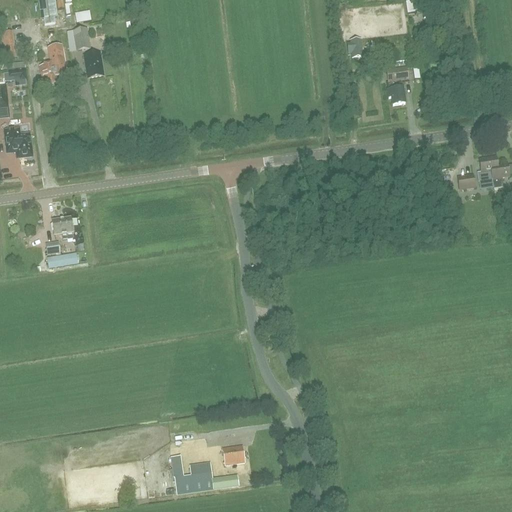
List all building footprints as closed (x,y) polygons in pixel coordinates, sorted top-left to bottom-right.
[(64,10),(62,1),(56,2),(57,11),(64,10)] [(75,14),(77,23),(92,20),(90,11),(75,14)] [(50,52),(63,51),(62,28),(50,28),(51,42),(50,43),(50,52)] [(12,30),(0,33),(0,41),(4,58),(13,55),(8,38),(14,37),(12,30)] [(86,30),(73,33),(76,52),(90,50),(86,30)] [(360,41),(350,42),(351,54),(351,56),(362,55),(360,41)] [(100,54),(91,56),(83,57),(87,79),(103,77),(100,54)] [(59,84),(57,74),(64,73),(62,57),(54,58),(55,64),(39,67),(42,87),(59,84)] [(401,82),(408,81),(406,69),(387,72),(389,83),(386,84),(387,91),(388,100),(391,99),(392,107),(405,105),(403,89),(402,89),(401,82)] [(10,82),(24,81),(23,73),(9,73),(10,82)] [(5,87),(0,87),(0,119),(9,118),(5,87)] [(74,94),(79,102),(84,99),(79,91),(74,94)] [(20,159),(31,157),(29,135),(19,137),(18,130),(4,132),(7,154),(20,153),(20,159)] [(479,162),(481,174),(478,175),(479,183),(492,181),(493,189),(502,188),(500,179),(509,178),(507,166),(497,167),(496,159),(479,162)] [(473,177),(457,180),(459,192),(475,189),(473,177)] [(453,192),(447,193),(447,194),(450,210),(456,209),(453,192)] [(54,237),(72,234),(70,220),(51,223),(54,237)] [(47,257),(60,255),(58,243),(45,245),(47,257)] [(53,269),(78,266),(76,255),(51,259),(53,269)] [(225,467),(244,464),(242,447),(222,450),(225,467)] [(238,487),(237,477),(212,481),(210,465),(189,468),(191,477),(174,479),(176,496),(238,487)]
